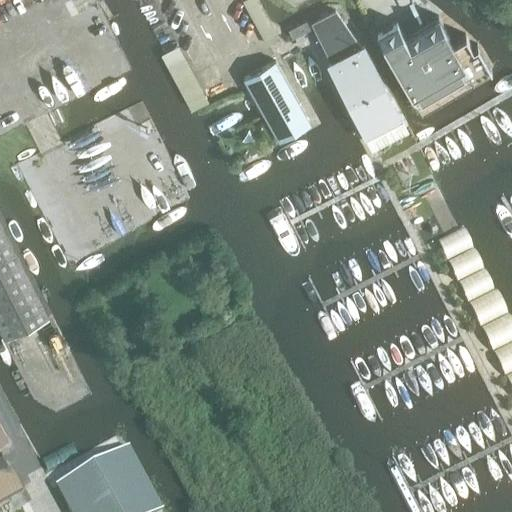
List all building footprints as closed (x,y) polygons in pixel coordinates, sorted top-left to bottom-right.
[(312,22),(314,26),(326,49),(331,58),(360,43),(335,11),(312,22)] [(438,15),(404,34),(397,20),(376,32),(416,101),(469,71),(473,78),(491,67),(477,43),(473,46),(465,33),(453,41),(438,15)] [(184,41),(166,48),(189,107),(207,100),(184,41)] [(360,43),(331,58),(328,59),(365,132),(401,114),(364,41),(360,43)] [(275,60),(243,77),(254,95),(279,140),(310,123),(275,60)] [(49,315),(0,217),(0,328),(5,338),(49,315)] [(0,451),(0,502),(24,490),(3,449),(0,451)] [(129,449),(128,449),(55,488),(68,511),(159,511),(162,510),(129,449)]
